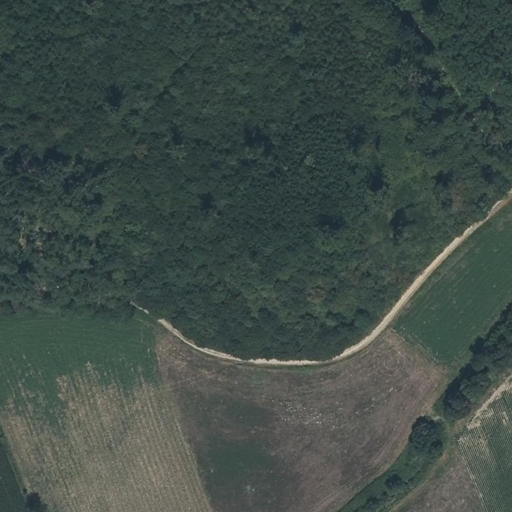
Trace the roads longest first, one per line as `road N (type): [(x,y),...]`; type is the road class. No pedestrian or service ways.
road 1 (track): [(0,294),(87,287),(261,361),(307,360),(349,350),(420,253),(511,190)]
road 2 (track): [(375,315),(244,302),(213,278),(137,181),(135,144),(194,50)]
road 3 (track): [(383,304),(457,375),(430,422),(455,440),(511,363)]
